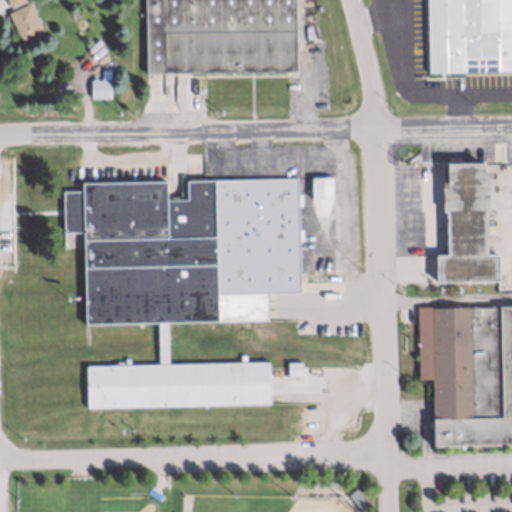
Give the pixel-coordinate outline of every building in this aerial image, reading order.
[(143,0),(292,0),(292,72),(144,74),(143,0)] [(511,0),(511,69),(426,71),(424,0),(511,0)] [(20,43),(5,17),(26,5),(40,32),(20,43)] [(89,77),(110,77),(110,99),(89,98),(89,77)] [(491,275),(433,273),(432,246),(442,247),(441,158),(480,159),(480,178),(485,178),(485,208),(482,208),(481,251),(493,252),(491,275)] [(306,195),(306,177),(327,177),(327,196),(306,195)] [(82,406),(81,364),(154,363),(153,321),(80,323),(78,232),(60,233),(59,192),(78,192),(78,183),(162,181),(162,198),(183,198),(183,181),(292,178),(295,291),(261,291),(262,319),(163,321),(163,363),(264,360),(264,402),(82,406)] [(413,380),(414,305),(494,307),(494,305),(511,305),(511,449),(431,449),(431,380),(413,380)] [(286,358),(300,359),(300,373),(285,373),(286,358)] [(365,504),(358,509),(347,495),(354,490),(365,504)]
